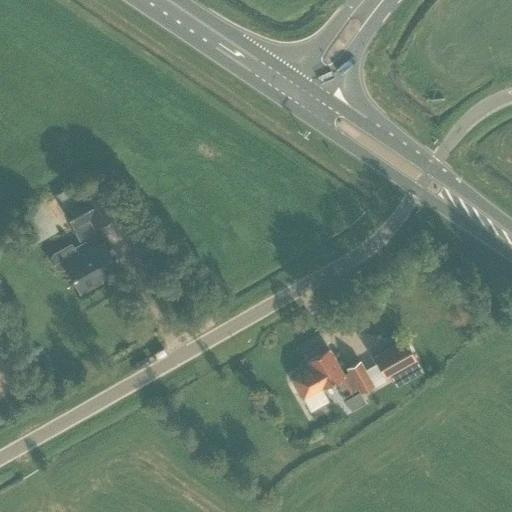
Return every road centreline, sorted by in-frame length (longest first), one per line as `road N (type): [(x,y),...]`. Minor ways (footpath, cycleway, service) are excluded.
road 1 (unclassified): [(0,460),(347,263),(385,233),(417,191)]
road 2 (trunk): [(132,0),(294,109)]
road 3 (trunk): [(294,109),(417,191)]
road 4 (trunk): [(293,75),(181,0)]
road 5 (trunk): [(431,169),(323,95)]
